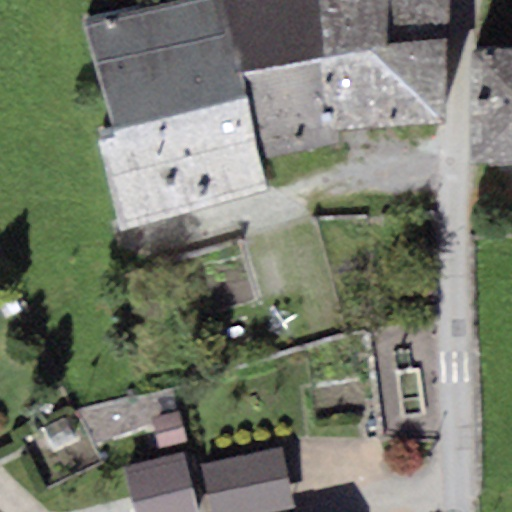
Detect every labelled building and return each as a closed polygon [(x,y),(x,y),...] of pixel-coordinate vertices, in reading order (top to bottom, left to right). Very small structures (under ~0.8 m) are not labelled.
[(96,133),(125,235),(271,191),(264,165),(222,0),(185,0),(86,26),(114,130),(96,133)] [(222,0),(264,165),(341,145),(340,132),(335,133),(322,0),(222,0)] [(322,0),(335,133),(340,132),(448,125),(450,0),(322,0)] [(511,47),(475,48),(474,163),(511,162),(511,47)] [(188,443),(181,413),(153,419),(160,449),(188,443)] [(284,449),(203,467),(213,511),(277,511),(297,508),(284,449)] [(197,511),(187,454),(126,466),(135,511),(197,511)]
